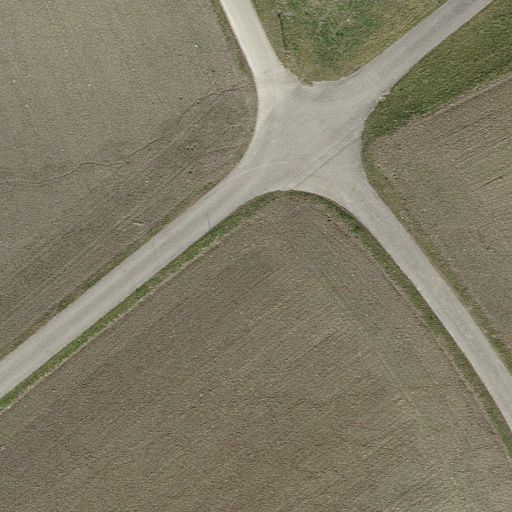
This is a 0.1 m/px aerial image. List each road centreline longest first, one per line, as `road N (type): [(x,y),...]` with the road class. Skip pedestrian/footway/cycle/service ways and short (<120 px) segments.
road 1 (track): [(0,384),(310,134)]
road 2 (track): [(511,415),(473,327),(310,134)]
road 3 (track): [(310,134),(476,0)]
road 4 (track): [(310,134),(236,0)]
